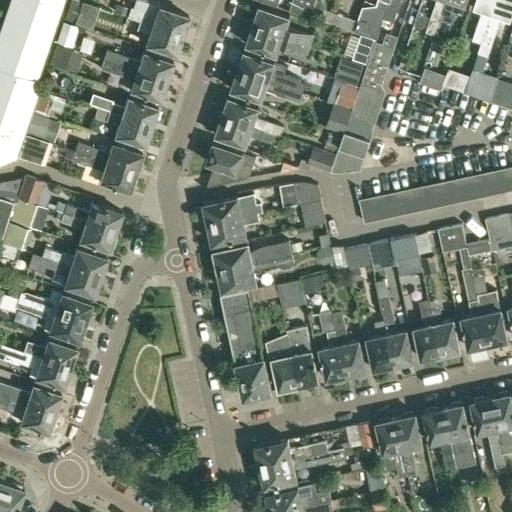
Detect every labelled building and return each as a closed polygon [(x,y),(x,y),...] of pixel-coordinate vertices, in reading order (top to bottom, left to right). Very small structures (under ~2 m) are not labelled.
[(0,158),(17,154),(24,132),(42,79),(37,78),(63,0),(9,0),(0,28),(0,158)] [(74,0),(70,0),(63,17),(82,24),(89,6),(74,0)] [(134,0),(129,15),(183,34),(185,27),(188,28),(191,19),(188,18),(189,15),(143,0),(134,0)] [(292,0),(289,9),(310,17),(315,0),(292,0)] [(389,0),(384,17),(395,20),(401,0),(389,0)] [(437,0),(433,14),(428,31),(437,34),(442,18),(448,0),(437,0)] [(448,0),(442,18),(437,34),(447,37),(454,15),(452,15),(457,0),(467,4),(467,0),(448,0)] [(474,40),(482,43),(496,0),(476,0),(475,5),(484,9),(474,40)] [(511,18),(511,13),(511,0),(496,0),(482,43),(479,52),(487,55),(501,14),(511,18)] [(128,8),(117,4),(115,11),(125,14),(128,8)] [(254,25),(296,39),(310,44),(313,34),(287,25),(290,15),(261,5),(260,8),(257,7),(254,16),(256,17),(254,25)] [(337,12),(325,8),(321,19),(333,24),(337,12)] [(357,20),(337,12),(333,24),(353,31),(357,20)] [(181,41),(183,34),(129,15),(126,25),(150,33),(147,43),(177,53),(177,51),(180,51),(183,42),(181,41)] [(390,33),(395,20),(384,17),(379,32),(385,34),(383,42),(376,40),(373,51),(357,99),(333,171),(335,171),(360,169),(385,90),(382,84),(398,35),(390,33)] [(62,20),(56,41),(72,46),(79,25),(62,20)] [(354,31),(361,33),(372,37),(376,27),(358,20),(354,31)] [(310,44),(296,39),(254,25),(251,31),(249,30),(246,40),(248,41),(247,43),(277,53),(280,44),(293,48),(307,52),(310,44)] [(372,38),(372,37),(361,33),(352,58),(366,62),(375,38),(372,38)] [(55,44),(49,63),(76,72),(82,53),(72,50),(72,49),(55,44)] [(109,48),(105,58),(168,79),(170,73),(172,74),(175,65),(173,64),(174,61),(144,51),(141,58),(109,48)] [(241,63),(238,70),(280,84),(290,87),(303,92),(306,83),(301,80),(299,77),(284,72),(287,65),(274,61),(245,51),(244,54),(241,53),(238,62),(241,63)] [(165,87),(168,79),(105,58),(102,67),(135,78),(131,89),(161,99),(162,97),(164,97),(167,87),(165,87)] [(342,80),(359,85),(365,66),(349,60),(342,80)] [(441,88),(443,83),(447,72),(425,64),(420,80),(441,88)] [(443,83),(465,91),(471,74),(449,66),(447,72),(443,83)] [(465,91),(487,99),(495,76),(473,69),(471,74),(465,91)] [(290,87),(280,84),(238,70),(236,76),(234,75),(230,85),(233,86),(232,89),(261,99),(265,89),(277,93),(287,97),(287,98),(300,102),(307,99),(303,92),(290,87)] [(511,82),(495,76),(487,99),(510,106),(511,100),(511,82)] [(342,80),(334,102),(352,108),(359,85),(342,80)] [(40,90),(33,110),(57,119),(65,99),(40,90)] [(113,102),(110,110),(152,125),(154,119),(157,120),(160,110),(157,109),(159,106),(144,101),(129,96),(126,106),(113,102)] [(284,126),(256,117),(259,107),(230,97),(229,99),(226,98),(223,108),(226,109),(223,116),(265,130),(281,135),(284,126)] [(106,98),(103,107),(110,110),(113,102),(114,100),(106,98)] [(352,108),(334,102),(325,125),(344,132),(352,108)] [(150,132),(152,125),(110,110),(107,120),(119,124),(116,134),(146,144),(146,142),(149,143),(152,133),(150,132)] [(33,112),(26,131),(43,137),(49,118),(33,112)] [(262,138),(265,130),(223,116),(221,123),(218,122),(215,131),(217,132),(216,135),(246,144),(249,134),(262,138)] [(329,129),(323,148),(336,152),(342,134),(329,129)] [(17,154),(39,162),(46,140),(24,132),(17,154)] [(74,150),(137,170),(139,164),(141,165),(145,155),(142,154),(143,152),(113,141),(110,151),(77,140),(74,150)] [(256,157),(214,143),(212,150),(210,149),(207,158),(209,158),(208,162),(216,164),(208,186),(250,176),(253,166),(256,157)] [(330,170),(336,152),(323,148),(313,145),(308,159),(301,158),(298,167),(309,168),(310,164),(330,170)] [(134,178),(137,170),(74,150),(66,147),(64,156),(72,159),(103,169),(100,179),(130,190),(131,187),(133,188),(136,179),(134,178)] [(506,191),(511,189),(511,166),(501,169),(506,191)] [(501,169),(489,172),(494,193),(506,191),(501,169)] [(489,172),(478,174),(482,196),(494,193),(489,172)] [(44,180),(38,178),(26,174),(19,196),(37,202),(44,180)] [(482,196),(478,174),(466,177),(470,198),(482,196)] [(0,242),(14,200),(16,200),(24,176),(1,181),(0,184),(0,242)] [(466,177),(454,179),(459,201),(470,198),(466,177)] [(447,203),(459,201),(454,179),(442,182),(447,203)] [(297,203),(301,202),(321,198),(318,183),(305,180),(293,181),(297,203)] [(442,182),(431,184),(435,206),(447,203),(442,182)] [(423,208),(435,206),(431,184),(419,187),(423,208)] [(419,187),(407,189),(412,211),(423,208),(419,187)] [(407,189),(395,192),(400,213),(412,211),(407,189)] [(388,216),(400,213),(395,192),(383,194),(388,216)] [(207,215),(209,222),(259,211),(257,203),(241,206),(238,194),(204,202),(205,205),(203,207),(204,213),(207,215)] [(383,194),(372,197),(376,219),(388,216),(383,194)] [(18,196),(11,218),(31,225),(39,203),(18,196)] [(376,219),(372,197),(360,200),(364,221),(376,219)] [(326,221),(321,198),(301,202),(306,225),(326,221)] [(67,204),(64,211),(117,229),(119,223),(121,224),(124,215),(122,214),(123,211),(93,201),(89,212),(67,204)] [(114,237),(117,229),(64,211),(61,221),(83,228),(80,239),(110,249),(111,246),(113,246),(116,238),(114,237)] [(261,219),(259,211),(209,222),(210,229),(208,231),(209,237),(212,238),(213,242),(247,234),(245,223),(261,219)] [(487,217),(491,237),(493,248),(511,244),(511,219),(510,212),(487,217)] [(31,228),(8,221),(2,240),(24,248),(31,228)] [(467,242),(463,222),(440,228),(444,247),(444,250),(459,247),(468,245),(467,242)] [(328,232),(319,234),(322,246),(331,244),(328,232)] [(425,279),(419,253),(420,252),(416,233),(392,238),(397,261),(400,274),(398,274),(401,284),(425,279)] [(397,261),(392,238),(392,237),(369,243),(374,266),(397,261)] [(492,249),(493,248),(491,237),(467,242),(468,245),(470,253),(492,249)] [(251,251),(250,249),(249,242),(215,250),(216,252),(213,255),(214,261),(218,262),(219,269),(292,253),(289,238),(262,244),(251,251)] [(1,241),(0,244),(0,253),(13,258),(17,246),(1,241)] [(322,264),(335,261),(331,245),(319,248),(316,257),(322,264)] [(472,264),(470,253),(468,245),(459,247),(463,266),(468,289),(477,287),(475,279),(472,264)] [(107,256),(95,252),(77,246),(74,256),(52,249),(49,258),(101,275),(103,269),(105,269),(108,260),(106,259),(107,256)] [(294,262),(292,253),(219,269),(220,275),(218,277),(219,284),(222,285),(223,289),(257,281),(255,270),(271,267),(294,262)] [(435,253),(422,256),(425,273),(438,270),(435,253)] [(99,282),(101,275),(49,258),(46,266),(68,273),(64,284),(95,294),(96,291),(98,292),(101,283),(99,282)] [(336,268),(324,271),(327,283),(339,280),(336,268)] [(322,272),(301,276),(305,293),(326,288),(322,272)] [(380,297),(383,310),(385,318),(394,363),(401,361),(401,364),(411,362),(411,359),(414,358),(407,328),(397,330),(389,295),(386,277),(375,279),(379,297),(380,297)] [(300,278),(277,283),(280,293),(302,289),(300,278)] [(250,289),(252,299),(271,295),(269,285),(250,289)] [(244,398),(246,398),(272,392),(252,299),(250,289),(249,287),(221,293),(244,398)] [(21,298),(34,303),(86,321),(88,314),(90,315),(93,305),(92,305),(92,302),(52,288),(49,299),(24,291),(21,298)] [(508,338),(502,307),(498,290),(478,294),(479,297),(489,342),(496,341),(496,343),(506,341),(505,339),(508,338)] [(434,354),(442,353),(432,307),(429,297),(420,300),(426,324),(415,326),(422,357),(425,357),(425,359),(435,357),(434,354)] [(482,344),(489,342),(479,297),(470,299),(473,314),(462,316),(469,347),(472,346),(472,349),(482,346),(482,344)] [(86,321),(34,303),(21,298),(18,307),(48,317),(45,327),(80,340),(80,337),(83,338),(86,329),(84,328),(86,321)] [(432,307),(442,353),(449,351),(449,353),(459,351),(458,349),(461,348),(454,318),(444,320),(440,305),(432,307)] [(349,340),(346,326),(342,309),(335,310),(338,328),(347,373),(354,372),(354,374),(365,372),(364,369),(367,369),(360,337),(349,340)] [(387,364),(394,363),(385,318),(375,320),(378,334),(368,336),(374,367),(377,367),(378,369),(387,367),(387,364)] [(288,328),(288,331),(300,383),(306,382),(306,385),(317,382),(316,380),(319,379),(312,348),(307,324),(288,328)] [(347,373),(338,328),(328,330),(331,344),(320,346),(327,377),(330,377),(330,379),(340,377),(340,375),(347,373)] [(292,385),(300,383),(288,331),(266,339),(270,357),(273,357),(280,388),(282,387),(283,389),(292,387),(292,385)] [(23,350),(71,366),(73,360),(75,359),(78,352),(76,350),(78,347),(49,337),(47,346),(27,339),(23,350)] [(68,372),(71,366),(23,350),(0,341),(0,356),(19,364),(21,362),(31,365),(29,373),(37,375),(65,385),(65,383),(68,382),(70,375),(68,372)] [(31,391),(13,385),(0,381),(0,393),(55,412),(57,405),(60,404),(62,397),(61,395),(62,392),(34,383),(31,391)] [(492,396),(504,451),(511,449),(511,394),(511,391),(509,391),(508,389),(499,391),(499,394),(492,396)] [(53,418),(55,412),(0,393),(0,404),(6,407),(23,413),(21,421),(49,430),(49,428),(52,426),(54,421),(53,418)] [(506,463),(504,451),(492,396),(485,397),(484,394),(475,397),(475,399),(472,400),(478,431),(489,429),(496,465),(506,463)] [(451,404),(444,406),(457,464),(476,460),(463,401),(461,402),(460,400),(451,402),(451,404)] [(437,407),(437,405),(427,407),(427,409),(424,410),(431,442),(442,439),(447,466),(457,464),(444,406),(437,407)] [(404,415),(397,416),(409,474),(418,473),(412,445),(423,443),(417,412),(413,413),(413,410),(404,412),(404,415)] [(409,475),(409,474),(397,416),(390,418),(389,415),(380,417),(381,420),(377,421),(388,469),(398,467),(400,475),(409,473),(409,475)] [(372,419),(348,424),(353,447),(376,442),(372,419)] [(260,464),(321,452),(328,450),(326,440),(319,441),(291,447),(288,437),(257,445),(257,446),(255,447),(257,459),(259,459),(260,464)] [(328,450),(321,452),(260,464),(262,471),(260,472),(263,484),(264,483),(265,485),(297,478),(295,468),(323,462),(346,457),(344,447),(328,450)] [(366,470),(371,491),(384,488),(380,467),(366,470)] [(0,498),(0,511),(16,511),(25,489),(5,483),(0,498)] [(270,506),(270,511),(271,511),(337,498),(341,498),(339,487),(329,489),(300,495),(298,485),(266,493),(267,495),(265,495),(267,507),(270,506)] [(388,507),(384,488),(371,491),(374,510),(388,507)] [(322,511),(333,509),(333,507),(339,506),(337,498),(271,511),(322,511)]
